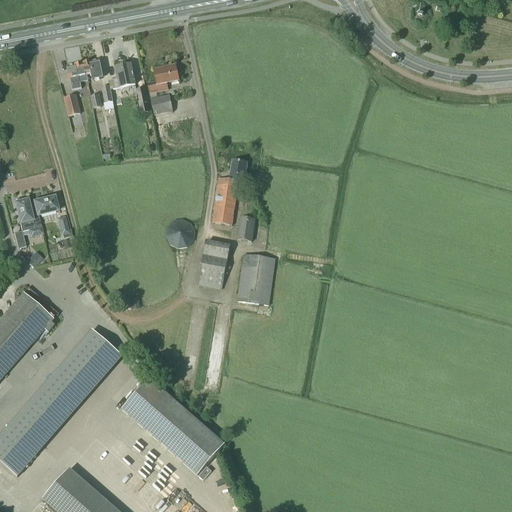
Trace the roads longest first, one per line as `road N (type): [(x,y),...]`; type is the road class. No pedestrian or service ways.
road 1 (primary): [(0,43),(228,0)]
road 2 (tertiary): [(511,76),(455,77),(407,62),(365,28),(349,0)]
